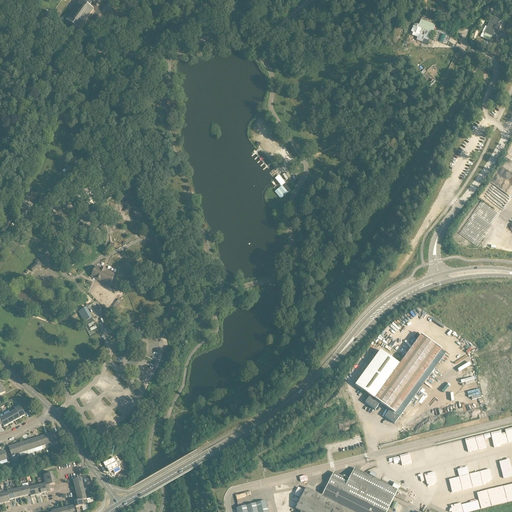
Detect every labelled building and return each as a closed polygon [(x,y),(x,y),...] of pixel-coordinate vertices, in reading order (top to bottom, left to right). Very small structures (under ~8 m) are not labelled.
[(94,10),(89,7),(81,1),(66,22),(79,31),(94,10)] [(493,17),(492,17),(491,18),(489,23),(488,25),(484,34),(486,35),(492,37),(495,39),(499,29),(503,21),(493,17)] [(418,28),(421,29),(429,32),(431,33),(434,25),(421,20),(418,28)] [(421,29),(416,41),(421,42),(423,40),(425,41),(429,42),(430,39),(427,38),(429,32),(421,29)] [(443,34),(440,42),(448,44),(450,37),(443,34)] [(281,175),(277,177),(280,186),(291,181),(288,173),(282,176),(281,175)] [(281,199),(287,193),(282,186),(275,192),(281,199)] [(36,264),(30,269),(33,272),(42,264),(40,261),(39,261),(36,264)] [(100,270),(96,268),(91,277),(109,286),(114,276),(105,272),(105,271),(101,269),(100,270)] [(94,322),(86,307),(78,312),(86,326),(94,322)] [(400,365),(384,354),(380,351),(355,386),(370,397),(365,404),(375,411),(380,404),(389,411),(385,418),(394,425),(399,418),(395,415),(409,395),(413,398),(420,387),(416,385),(441,350),(421,336),(400,365)] [(480,370),(492,368),(490,359),(479,360),(480,370)] [(496,362),(506,411),(511,409),(511,370),(510,359),(496,362)] [(15,411),(20,419),(25,416),(21,408),(15,411)] [(14,422),(20,419),(15,411),(11,413),(10,414),(14,422)] [(9,425),(14,422),(10,414),(5,417),(9,425)] [(4,427),(9,425),(5,417),(0,419),(0,420),(2,425),(4,427)] [(499,446),(505,445),(502,432),(492,434),(493,437),(495,436),(496,439),(499,439),(499,441),(502,440),(502,443),(499,443),(499,446)] [(54,433),(47,435),(50,444),(57,442),(57,440),(55,434),(54,433)] [(50,444),(47,435),(39,437),(42,447),(50,444)] [(34,449),(42,447),(39,437),(31,440),(34,449)] [(31,450),(34,449),(31,440),(24,442),(27,451),(31,450)] [(19,454),(27,451),(24,442),(16,445),(19,454)] [(11,456),(19,454),(16,445),(9,447),(11,456)] [(511,474),(511,466),(509,452),(499,454),(504,476),(511,474)] [(114,458),(104,463),(105,467),(106,466),(109,473),(113,471),(115,474),(121,471),(119,468),(120,467),(117,462),(116,462),(114,458)] [(478,461),(467,463),(470,473),(480,471),(478,461)] [(381,482),(360,472),(354,469),(348,481),(333,473),(322,496),(306,488),(295,510),(300,511),(386,511),(400,486),(394,483),(392,488),(381,482)] [(50,492),(50,490),(53,489),(52,485),(55,485),(52,474),(44,476),(45,479),(43,480),(45,485),(47,493),(50,492)] [(9,500),(14,499),(12,491),(12,489),(11,486),(9,487),(10,487),(6,488),(6,490),(7,490),(8,494),(9,500)] [(481,508),(511,502),(511,486),(488,491),(489,498),(480,500),(481,508)] [(86,499),(78,502),(74,502),(76,508),(88,505),(86,500),(86,499)] [(268,511),(267,506),(265,502),(236,509),(236,511),(268,511)]
